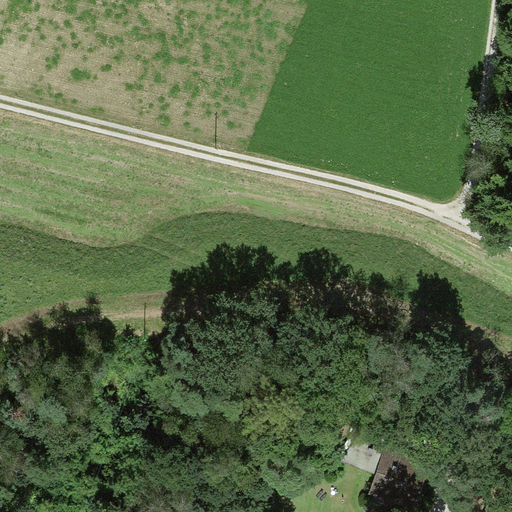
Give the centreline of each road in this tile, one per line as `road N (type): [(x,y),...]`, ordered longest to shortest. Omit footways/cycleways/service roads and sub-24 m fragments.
road 1 (track): [(511,241),(435,212),(0,99)]
road 2 (track): [(506,0),(480,229)]
